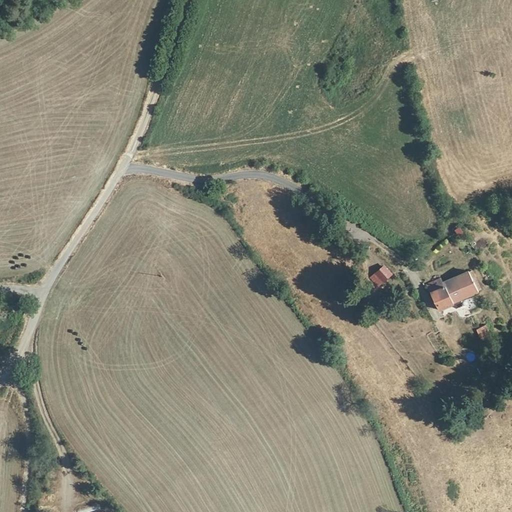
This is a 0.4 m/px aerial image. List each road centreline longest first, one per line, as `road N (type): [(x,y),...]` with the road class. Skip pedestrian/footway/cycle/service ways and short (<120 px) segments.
road 1 (unclassified): [(41,295),(135,147)]
road 2 (track): [(135,147),(188,0)]
road 3 (track): [(15,382),(29,434),(23,511)]
